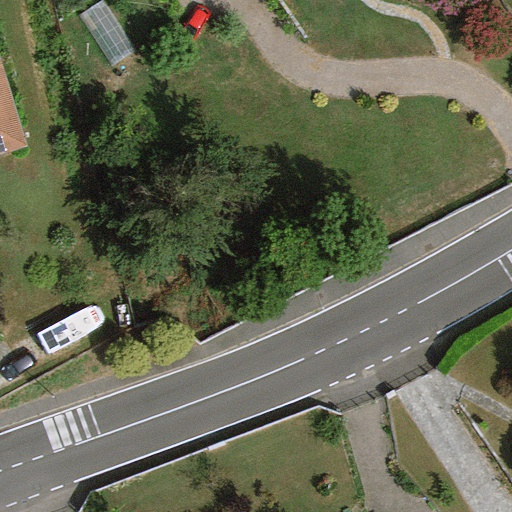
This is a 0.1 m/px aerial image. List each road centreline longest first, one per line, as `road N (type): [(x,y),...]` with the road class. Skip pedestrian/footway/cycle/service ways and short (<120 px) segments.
road 1 (tertiary): [(511,248),(261,378),(0,470)]
road 2 (unknown): [(276,35),(374,97),(471,113),(511,137)]
